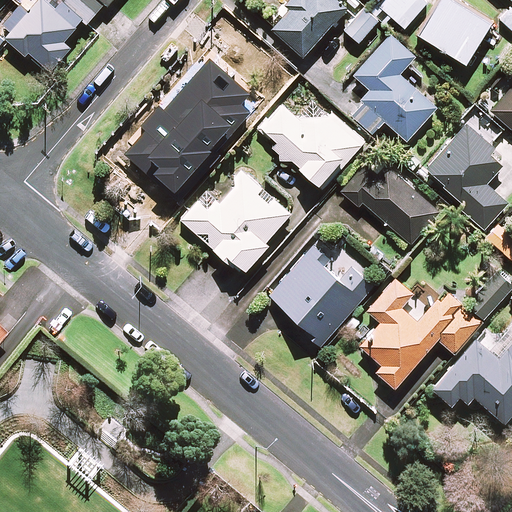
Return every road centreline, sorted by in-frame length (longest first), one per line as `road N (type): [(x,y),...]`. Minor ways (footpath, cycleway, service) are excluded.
road 1 (residential): [(377,511),(6,205)]
road 2 (residential): [(6,205),(181,0)]
